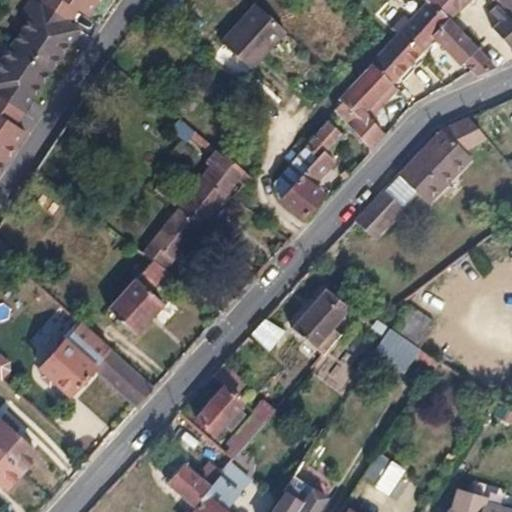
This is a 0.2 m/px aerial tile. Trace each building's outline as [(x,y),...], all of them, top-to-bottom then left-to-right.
[(55,19),(27,0),(18,12),(26,18),(7,46),(49,73),(67,45),(47,31),(55,19)] [(26,0),(27,0),(55,19),(63,6),(84,20),(97,0),(26,0)] [(394,37),(367,65),(388,85),(411,61),(429,39),(445,21),(425,2),(422,0),(404,0),(416,12),(406,22),(400,18),(389,32),(394,37)] [(425,2),(445,21),(467,0),(422,0),(425,2)] [(510,12),(511,9),(511,0),(487,0),(494,7),(503,18),(510,12)] [(63,6),(55,19),(76,32),(84,20),(63,6)] [(282,33),(252,6),(218,44),(247,71),(282,33)] [(511,14),(510,12),(503,18),(497,24),(488,30),(508,52),(511,48),(511,14)] [(47,31),(67,45),(76,32),(55,19),(47,31)] [(445,21),(429,39),(457,67),(461,63),(470,73),(473,77),(492,70),(473,49),(459,34),(445,21)] [(49,73),(7,46),(0,56),(0,101),(0,102),(8,90),(28,103),(49,73)] [(388,85),(367,65),(365,67),(367,69),(336,102),(338,105),(333,110),(347,125),(347,130),(367,151),(381,136),(362,114),(373,102),(380,107),(395,91),(388,85)] [(0,102),(10,108),(20,115),(28,103),(8,90),(0,102)] [(0,160),(3,163),(22,135),(12,128),(1,120),(10,108),(0,102),(0,101),(0,160)] [(1,120),(12,128),(20,115),(10,108),(1,120)] [(466,120),(438,131),(461,153),(483,140),(466,120)] [(192,133),(177,121),(168,130),(182,143),(187,138),(192,133)] [(325,123),(302,150),(313,160),(321,154),(329,161),(333,157),(339,150),(332,143),(338,136),(325,123)] [(395,177),(413,195),(424,205),(468,159),(461,153),(438,131),(395,177)] [(175,211),(198,229),(224,195),(223,194),(233,182),(241,188),(249,180),(218,154),(192,133),(187,138),(209,156),(203,164),(207,168),(179,204),(173,201),(169,206),(175,211)] [(313,160),(302,150),(271,185),(276,201),(298,177),(313,160)] [(298,177),(314,192),(317,190),(312,186),(332,163),(329,161),(321,154),(313,160),(298,177)] [(343,181),(347,177),(335,166),(331,170),(343,181)] [(298,177),(276,201),(299,219),(319,198),(314,192),(298,177)] [(381,192),(400,209),(413,195),(395,177),(381,192)] [(151,192),(169,206),(173,201),(155,187),(151,192)] [(381,192),(352,224),(371,241),(400,209),(381,192)] [(150,262),(164,272),(198,229),(175,211),(140,254),(150,262)] [(0,257),(0,266),(4,271),(9,266),(0,257)] [(150,262),(133,280),(147,294),(166,274),(164,272),(150,262)] [(160,306),(147,294),(133,280),(105,312),(132,336),(160,306)] [(289,330),(320,358),(338,337),(330,330),(346,310),(323,291),(289,330)] [(352,320),(361,311),(356,307),(348,317),(352,320)] [(392,333),(416,350),(432,325),(408,309),(392,333)] [(262,322),(249,336),(266,352),(281,333),(262,322)] [(372,331),(382,338),(387,329),(378,323),(372,331)] [(62,342),(91,370),(107,352),(77,325),(75,326),(62,342)] [(387,329),(382,338),(375,349),(405,370),(413,359),(418,351),(416,350),(392,333),(387,329)] [(66,398),(90,371),(91,370),(62,342),(36,370),(41,375),(49,382),(66,398)] [(436,364),(418,351),(413,359),(426,369),(428,367),(432,370),(436,364)] [(91,370),(90,371),(134,410),(142,401),(151,392),(107,352),(91,370)] [(242,387),(220,367),(209,379),(221,389),(233,398),(242,387)] [(49,382),(41,375),(37,379),(46,386),(49,382)] [(233,398),(221,389),(193,422),(210,437),(219,427),(226,434),(241,417),(234,410),(239,405),(233,398)] [(251,415),(263,425),(273,413),(262,403),(251,415)] [(236,431),(248,442),(263,425),(251,415),(236,431)] [(0,457),(18,474),(34,456),(0,425),(0,457)] [(229,449),(237,456),(248,442),(236,431),(225,445),(229,449)] [(229,449),(223,456),(231,462),(235,458),(237,456),(229,449)] [(0,489),(2,491),(18,474),(0,457),(0,489)] [(235,458),(231,462),(229,464),(234,468),(240,462),(235,458)] [(219,475),(206,463),(194,478),(207,490),(219,475)] [(370,464),(348,497),(353,501),(364,485),(385,499),(402,474),(387,464),(382,472),(370,464)] [(207,490),(197,502),(200,505),(194,511),(193,511),(223,511),(247,484),(227,466),(219,475),(207,490)] [(163,485),(191,509),(197,502),(207,490),(194,478),(179,467),(163,485)] [(281,495),(269,511),(314,511),(321,501),(288,479),(278,494),(281,495)] [(197,502),(191,509),(194,511),(200,505),(197,502)]
